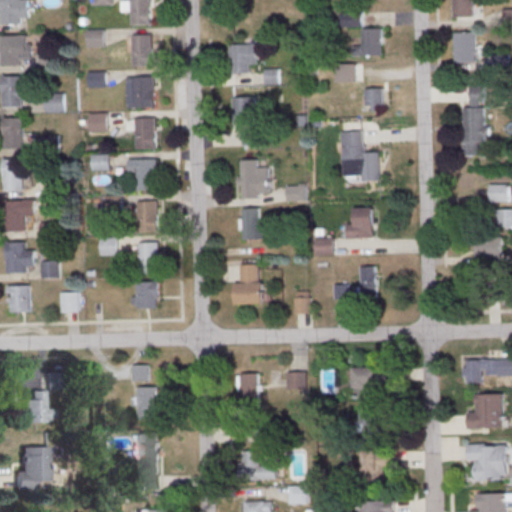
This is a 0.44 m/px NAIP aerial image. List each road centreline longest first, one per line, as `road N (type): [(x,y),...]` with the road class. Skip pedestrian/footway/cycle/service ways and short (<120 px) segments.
road 1 (residential): [(205,511),(188,0)]
road 2 (residential): [(432,511),(418,0)]
road 3 (residential): [(511,330),(0,344)]
